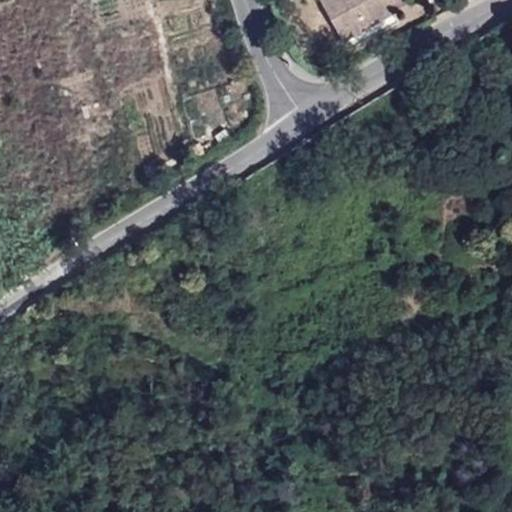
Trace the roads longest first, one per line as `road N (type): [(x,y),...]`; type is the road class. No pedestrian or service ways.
road 1 (tertiary): [(320,100),(220,179),(0,311)]
road 2 (tertiary): [(504,0),(320,100)]
road 3 (unclassified): [(253,0),(272,66),(320,100)]
